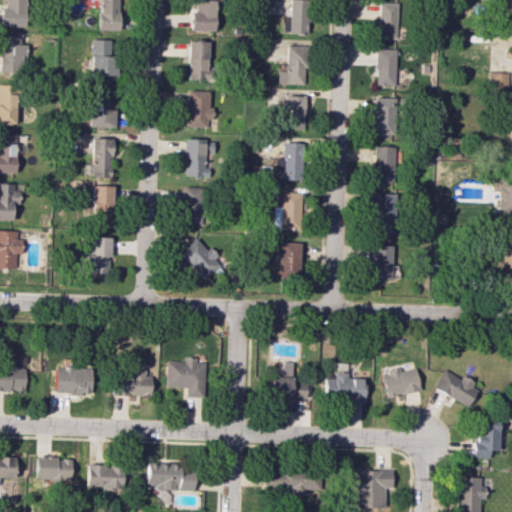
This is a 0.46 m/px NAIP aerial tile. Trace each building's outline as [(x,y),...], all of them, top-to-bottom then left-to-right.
[(0,25),(22,26),(22,0),(3,0),(3,7),(0,6),(0,25)] [(116,0),(96,0),(96,29),(116,30),(116,0)] [(187,29),(212,30),(212,0),(193,0),(193,11),(188,11),(187,29)] [(306,0),(287,0),(287,22),(281,21),(280,32),(305,33),(306,0)] [(395,38),(396,2),(378,2),(377,37),(395,38)] [(18,35),(0,35),(0,71),(23,71),(23,43),(18,43),(18,35)] [(109,74),(110,39),(88,39),(88,57),(81,57),(81,73),(109,74)] [(207,41),(186,40),(185,79),(206,79),(207,41)] [(303,84),(304,45),(285,45),(284,70),(276,70),(275,83),(303,84)] [(395,48),(375,48),(374,85),(394,85),(395,48)] [(507,72),(489,71),(489,88),(506,88),(507,72)] [(0,123),(13,124),(13,84),(0,83),(0,123)] [(109,127),(110,91),(88,90),(87,126),(109,127)] [(208,90),(185,90),(184,126),(207,126),(208,90)] [(302,129),(303,95),(283,95),(283,129),(302,129)] [(397,97),(374,97),(373,134),(396,134),(397,97)] [(0,171),(12,172),(13,133),(0,132),(0,171)] [(109,138),(90,138),(89,176),(109,176),(109,138)] [(182,175),(205,176),(205,160),(210,160),(211,139),(182,138),(182,175)] [(273,157),(272,169),(279,169),(279,179),(299,179),(300,142),(280,141),(280,157),(273,157)] [(392,183),(393,146),(372,145),(371,182),(392,183)] [(497,191),(497,211),(511,211),(511,179),(491,179),(491,191),(497,191)] [(14,183),(0,182),(0,219),(10,219),(10,202),(14,203),(14,183)] [(109,185),(89,185),(89,218),(108,218),(109,185)] [(198,186),(179,187),(180,224),(199,223),(198,186)] [(299,191),(279,191),(279,206),(271,206),(271,228),(298,229),(299,191)] [(394,233),(395,193),(372,192),(371,233),(394,233)] [(19,253),(19,239),(13,238),(14,230),(0,229),(0,266),(13,267),(13,252),(19,253)] [(107,236),(87,236),(87,252),(82,252),(81,272),(106,272),(107,236)] [(219,262),(206,248),(205,250),(193,237),(178,250),(202,277),(219,262)] [(511,240),(501,240),(500,282),(511,282),(511,240)] [(298,242),(277,241),(277,274),(297,274),(298,242)] [(390,245),(370,244),(369,279),(389,279),(390,245)] [(183,396),(201,396),(202,361),(193,361),(194,356),(181,356),(181,360),(163,360),(162,386),(183,387),(183,396)] [(290,361),(280,361),(280,375),(289,375),(290,361)] [(0,390),(21,391),(21,367),(0,366),(0,390)] [(51,366),(51,392),(88,393),(88,367),(51,366)] [(384,397),(417,390),(412,367),(397,370),(397,369),(379,372),(384,397)] [(476,386),(459,376),(458,378),(441,369),(431,387),(465,407),(476,386)] [(146,370),(111,371),(112,395),(146,394),(146,370)] [(486,457),(486,449),(495,450),(496,425),(474,425),(473,457),(486,457)] [(67,479),(68,458),(27,455),(26,477),(67,479)] [(0,456),(0,476),(14,476),(14,456),(0,456)] [(191,489),(191,473),(178,473),(178,463),(144,463),(144,484),(153,484),(153,488),(191,489)] [(120,488),(121,465),(84,464),(84,487),(120,488)] [(317,491),(316,469),(274,470),(274,493),(317,491)] [(387,487),(388,470),(353,469),(352,507),(380,507),(380,487),(387,487)] [(479,477),(454,476),(452,511),(475,511),(476,498),(479,498),(479,477)]
